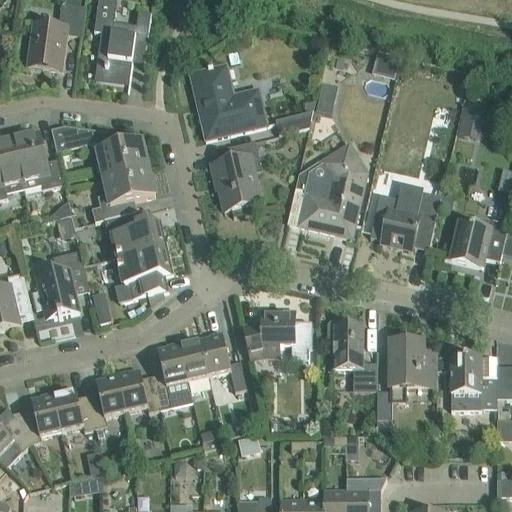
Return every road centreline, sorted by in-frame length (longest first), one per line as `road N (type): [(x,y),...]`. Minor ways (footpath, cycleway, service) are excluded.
road 1 (residential): [(0,111),(42,102),(158,117),(174,133),(213,292)]
road 2 (residential): [(213,292),(270,270),(511,325)]
road 3 (residential): [(0,376),(139,343),(213,292)]
